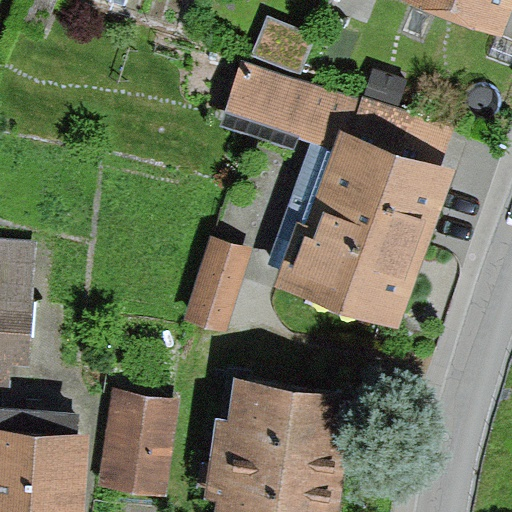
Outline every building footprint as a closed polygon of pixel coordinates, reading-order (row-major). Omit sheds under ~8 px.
[(461,0),(493,13),(498,0),(461,0)] [(332,136),(438,172),(452,130),(241,59),(226,104),(300,129),(308,104),(339,114),(332,136)] [(276,259),(396,298),(438,172),(332,136),(317,132),(276,259)] [(0,379),(8,380),(10,348),(19,348),(23,290),(24,290),(27,241),(0,239),(0,379)] [(223,322),(244,255),(212,245),(191,312),(223,322)] [(231,487),(226,511),(325,511),(343,397),(247,382),(241,421),(219,418),(212,462),(204,460),(201,482),(231,487)] [(122,398),(110,472),(150,478),(162,404),(122,398)] [(22,414),(0,412),(0,511),(68,511),(76,413),(22,410),(22,414)]
